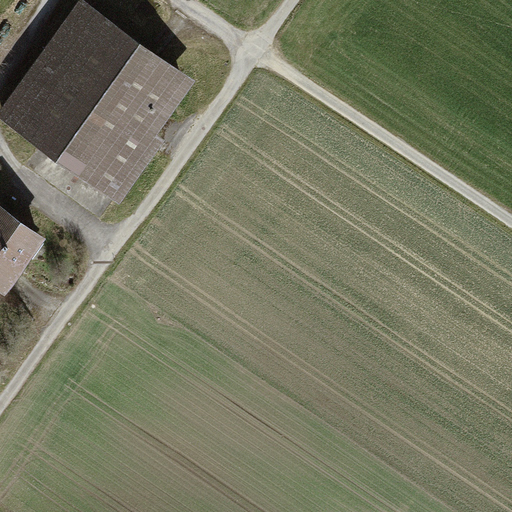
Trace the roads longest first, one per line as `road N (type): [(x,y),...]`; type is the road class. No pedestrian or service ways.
road 1 (track): [(0,406),(298,0)]
road 2 (track): [(183,0),(511,222)]
